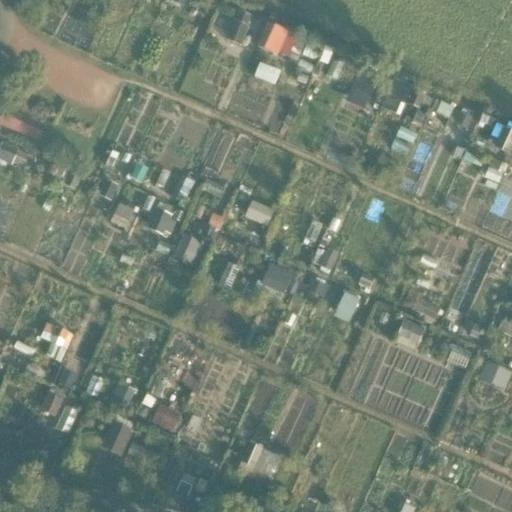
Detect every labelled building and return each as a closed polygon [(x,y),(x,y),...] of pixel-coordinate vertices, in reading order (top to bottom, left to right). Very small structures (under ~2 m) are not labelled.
[(232,23),(225,42),(240,48),(247,29),(245,28),(249,19),(238,14),(234,24),(232,23)] [(281,32),(267,25),(256,49),(270,56),(281,32)] [(281,85),(286,71),(265,65),(261,79),(281,85)] [(361,77),(352,98),(366,104),(376,83),(361,77)] [(393,82),(385,99),(403,106),(410,89),(393,82)] [(406,107),(419,112),(420,109),(424,99),(411,94),(406,107)] [(420,109),(426,112),(431,102),(424,99),(420,109)] [(434,116),(448,122),(453,111),(441,105),(440,104),(434,116)] [(426,117),(417,113),(412,124),(420,128),(426,117)] [(0,116),(0,127),(38,145),(42,135),(0,116)] [(471,121),(460,116),(456,124),(468,128),(471,121)] [(502,130),(493,150),(508,157),(511,148),(511,127),(508,126),(505,131),(502,130)] [(0,149),(0,163),(11,168),(17,154),(1,146),(0,149)] [(106,167),(112,170),(115,162),(109,159),(106,167)] [(506,167),(492,162),(484,180),(498,185),(506,167)] [(141,187),(146,175),(136,170),(135,170),(130,181),(141,187)] [(64,188),(74,192),(79,180),(69,176),(64,188)] [(178,199),(185,202),(193,185),(186,182),(178,199)] [(100,193),(112,199),(117,188),(105,183),(100,193)] [(0,237),(11,242),(29,197),(0,185),(0,237)] [(113,217),(128,224),(133,214),(119,206),(113,217)] [(243,238),(256,244),(267,218),(254,212),(243,238)] [(157,229),(164,233),(169,222),(154,216),(150,226),(157,229)] [(217,232),(222,222),(216,219),(212,229),(217,232)] [(219,234),(205,227),(199,240),(214,247),(219,234)] [(182,237),(173,258),(191,266),(200,246),(182,237)] [(330,274),(337,259),(325,254),(318,269),(330,274)] [(222,290),(235,294),(245,268),(233,263),(222,290)] [(261,286),(283,297),(292,278),(270,267),(261,286)] [(362,278),(358,287),(369,292),(373,282),(362,278)] [(322,300),(327,289),(309,281),(304,292),(322,300)] [(344,296),(336,311),(351,318),(358,302),(344,296)] [(93,308),(93,301),(38,301),(39,322),(85,321),(85,308),(93,308)] [(412,313),(434,324),(440,311),(417,301),(412,313)] [(424,331),(403,322),(396,338),(417,347),(424,331)] [(497,333),(511,340),(511,327),(502,323),(497,333)] [(39,340),(66,352),(72,337),(46,326),(39,340)] [(468,338),(477,341),(481,331),(473,328),(468,338)] [(477,381),(503,393),(511,376),(485,364),(477,381)] [(57,386),(70,392),(76,377),(64,371),(57,386)] [(117,387),(110,403),(126,410),(133,394),(117,387)] [(50,391),(40,413),(54,419),(64,397),(50,391)] [(5,405),(16,406),(15,419),(34,421),(36,399),(6,396),(5,405)] [(74,435),(84,412),(71,406),(61,430),(74,435)] [(166,411),(158,428),(173,435),(181,418),(166,411)] [(111,424),(100,450),(121,459),(132,433),(111,424)] [(252,474),(262,451),(247,445),(238,468),(252,474)] [(280,459),(262,451),(252,474),(270,481),(280,459)] [(175,494),(187,499),(192,489),(179,483),(175,494)] [(338,485),(333,499),(355,508),(360,494),(338,485)] [(322,508),(330,511),(332,511),(336,503),(327,499),(322,508)]
